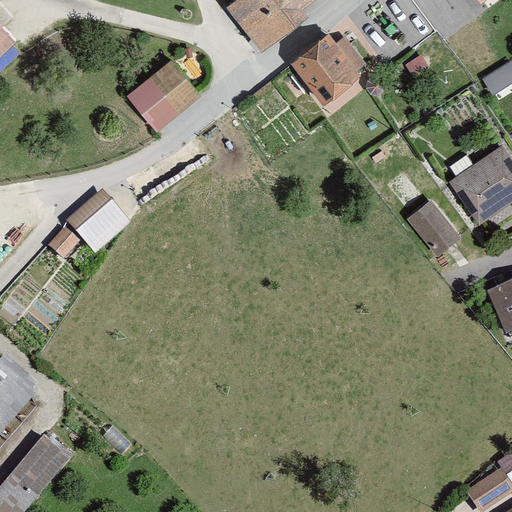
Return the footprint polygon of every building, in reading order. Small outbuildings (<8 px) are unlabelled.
[(314,13),(308,5),(303,0),(237,0),(232,4),(266,49),(314,13)] [(390,61),(437,24),(418,0),(366,0),(351,13),(390,61)] [(0,9),(0,61),(26,37),(0,9)] [(337,27),(293,60),(325,103),(369,71),(337,27)] [(128,100),(158,136),(206,97),(176,61),(128,100)] [(511,61),(487,73),(494,88),(511,79),(511,61)] [(511,148),(508,142),(456,177),(486,221),(511,203),(511,148)] [(107,193),(72,222),(100,254),(134,225),(107,193)] [(461,235),(433,197),(412,213),(440,251),(461,235)] [(81,243),(65,227),(48,244),(65,260),(81,243)] [(511,283),(493,291),(509,331),(511,329),(511,283)] [(0,442),(42,393),(0,357),(0,442)] [(50,432),(0,491),(0,511),(34,511),(80,457),(50,432)] [(511,479),(504,468),(469,491),(482,511),(511,490),(511,479)]
